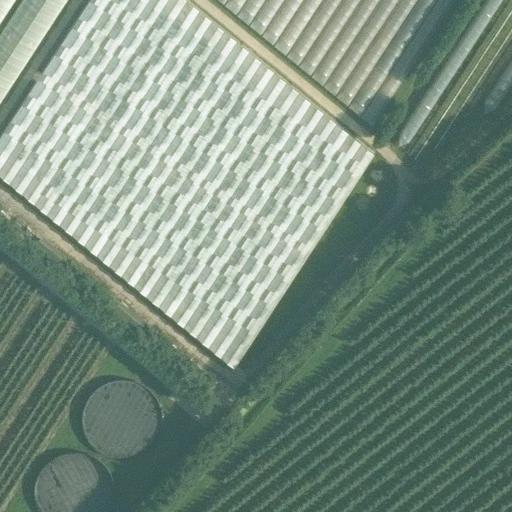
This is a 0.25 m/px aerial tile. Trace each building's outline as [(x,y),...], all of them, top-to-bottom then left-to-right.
[(372,153),(186,0),(88,0),(0,136),(0,174),(232,365),(372,153)] [(0,0),(0,18),(11,0),(0,0)] [(18,0),(0,31),(0,105),(63,0),(18,0)] [(108,385),(106,444),(151,445),(152,386),(108,385)] [(75,474),(64,474),(65,511),(105,511),(105,468),(74,468),(75,474)]
